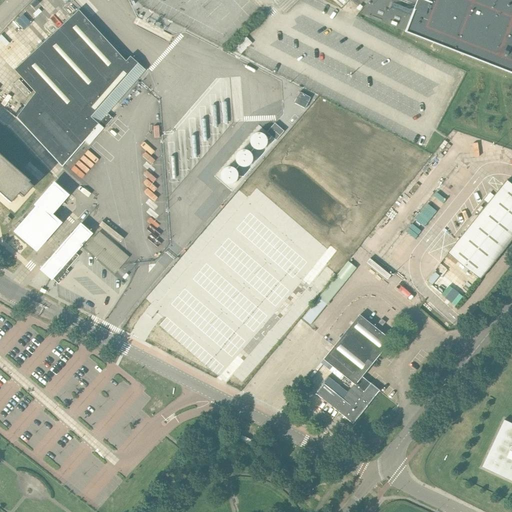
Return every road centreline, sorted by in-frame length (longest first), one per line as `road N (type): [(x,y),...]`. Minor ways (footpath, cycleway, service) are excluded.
road 1 (unclassified): [(373,475),(33,305)]
road 2 (unclassified): [(394,466),(395,449),(511,303)]
